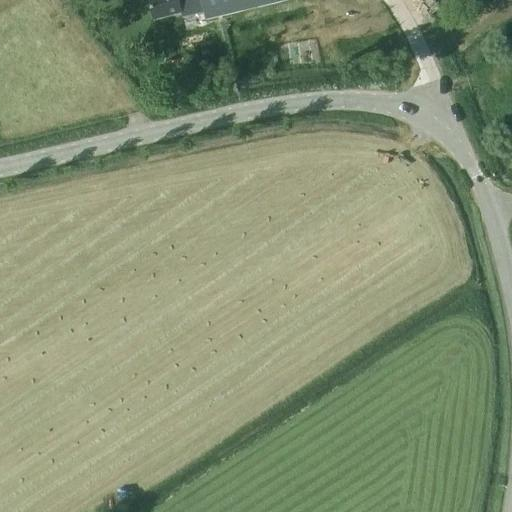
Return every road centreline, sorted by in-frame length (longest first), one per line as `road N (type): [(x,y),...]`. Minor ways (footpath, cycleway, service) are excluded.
road 1 (tertiary): [(491,203),(445,128),(394,104),(262,107),(0,164)]
road 2 (unknown): [(445,128),(387,0)]
